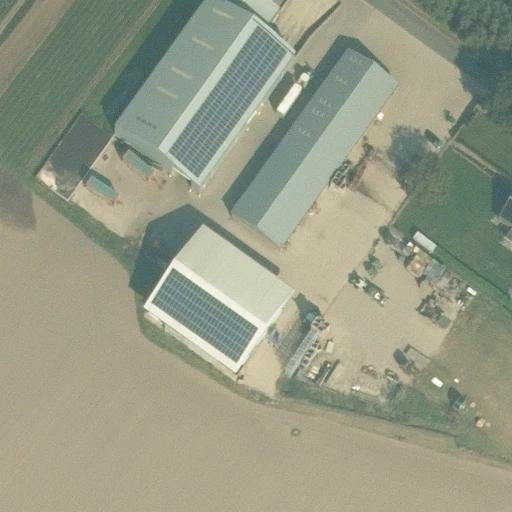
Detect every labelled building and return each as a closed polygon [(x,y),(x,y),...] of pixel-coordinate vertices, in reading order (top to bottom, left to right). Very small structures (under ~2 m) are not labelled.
[(293,64),(292,63),(260,40),(278,16),(255,0),(210,0),(114,136),(198,196),(293,64)] [(263,174),(311,209),(396,91),(347,56),(263,174)] [(511,204),(499,223),(511,231),(503,243),(511,249),(511,204)] [(202,235),(141,318),(233,384),(293,300),(202,235)] [(431,263),(426,280),(438,284),(443,267),(431,263)]
